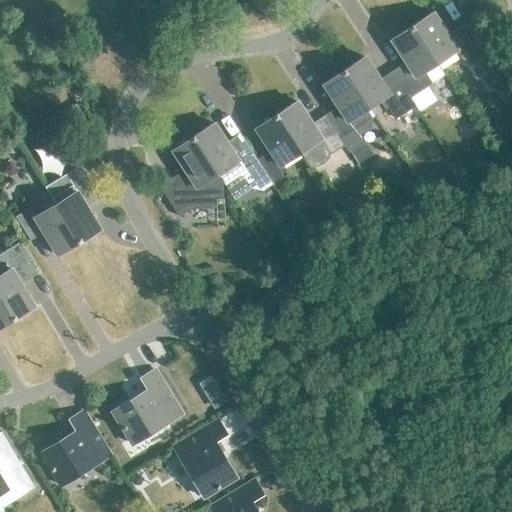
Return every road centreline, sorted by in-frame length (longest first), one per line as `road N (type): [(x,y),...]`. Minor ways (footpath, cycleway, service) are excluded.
road 1 (residential): [(188,311),(111,159),(117,102),(147,60),(278,31),(304,0)]
road 2 (residential): [(309,511),(188,311)]
road 3 (residential): [(188,311),(66,379),(0,399)]
